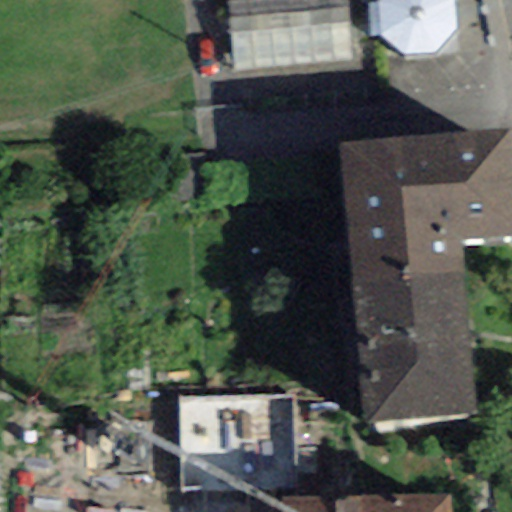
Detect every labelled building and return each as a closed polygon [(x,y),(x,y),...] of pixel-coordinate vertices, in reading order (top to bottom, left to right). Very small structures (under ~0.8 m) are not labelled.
[(233,70),(350,60),(344,0),(236,0),(227,1),(233,70)] [(380,0),(378,4),(368,6),(372,38),(379,37),(403,55),(433,53),(455,29),(452,0),(380,0)] [(461,272),(460,242),(511,235),(511,156),(506,130),(338,146),(349,284),(461,272)] [(461,272),(349,284),(364,424),(473,413),(461,272)] [(179,490),(295,487),(292,397),(176,400),(179,490)] [(280,511),(447,511),(447,497),(281,501),(280,511)]
